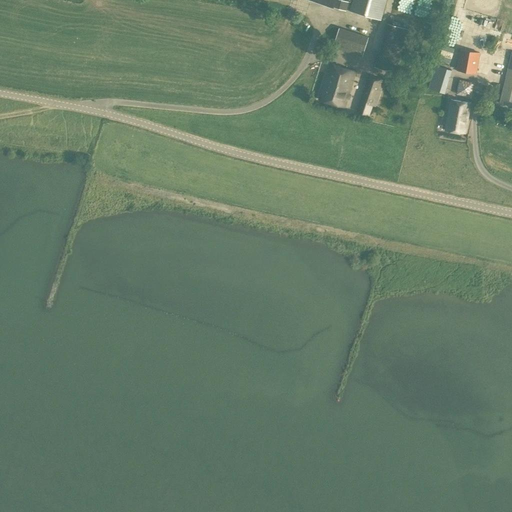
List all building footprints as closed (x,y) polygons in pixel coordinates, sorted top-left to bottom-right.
[(381,20),(386,0),(353,0),(350,11),(381,20)] [(407,29),(388,23),(375,66),(394,72),(407,29)] [(333,47),(362,56),(368,37),(339,28),(333,47)] [(461,49),(457,69),(476,73),(479,53),(461,49)] [(511,51),(500,102),(511,105),(511,51)] [(350,100),(351,96),(350,94),(356,71),(330,64),(319,100),(346,108),(348,100),(350,100)] [(444,93),(452,70),(437,65),(429,88),(444,93)] [(380,92),(385,80),(370,75),(358,111),(368,115),(372,105),(375,106),(380,92)] [(458,94),(473,95),(474,80),(459,79),(458,94)] [(465,133),(471,102),(451,99),(445,129),(465,133)]
